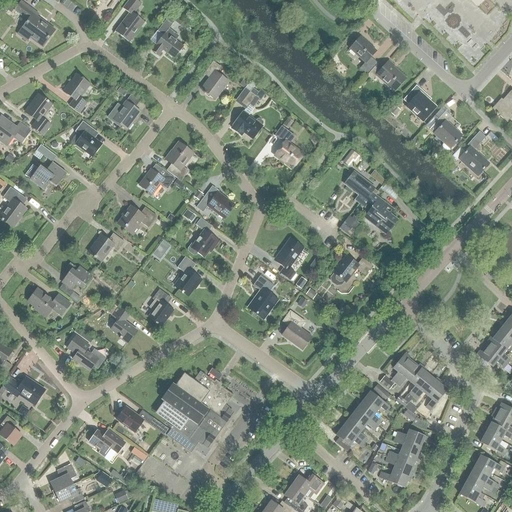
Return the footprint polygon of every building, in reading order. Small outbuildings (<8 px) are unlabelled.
[(129,43),(144,23),(145,25),(146,24),(134,15),(141,5),(134,0),(128,0),(122,8),(129,13),(113,34),(114,34),(115,33),(130,44),(131,44),(129,43)] [(14,11),(28,21),(17,35),(26,42),(29,38),(41,47),(53,32),(42,24),(43,22),(36,17),(38,14),(21,2),(14,11)] [(163,36),(152,51),(158,56),(162,50),(173,59),(182,47),(175,41),(178,37),(168,29),(172,25),(175,20),(169,15),(166,20),(157,31),(163,36)] [(349,49),(365,63),(359,70),(365,75),(376,63),(370,58),(375,52),(360,37),(349,49)] [(393,92),(394,92),(405,79),(392,67),(394,66),(388,61),(383,66),(378,62),(366,76),(371,80),(375,75),(394,91),(393,92)] [(212,62),(203,74),(209,79),(200,90),(214,100),(228,82),(216,73),(220,68),(212,62)] [(79,98),(89,85),(76,75),(68,86),(67,85),(62,91),(73,99),(68,106),(78,113),(86,103),(79,98)] [(242,80),(239,85),(244,88),(248,84),(242,80)] [(427,96),(416,86),(403,100),(408,105),(406,107),(422,122),(435,107),(425,98),(427,96)] [(116,92),(123,97),(126,92),(120,87),(116,92)] [(511,90),(500,104),(498,102),(492,109),(505,120),(510,114),(511,115),(511,90)] [(249,92),(242,102),(251,109),(258,99),(249,92)] [(41,119),(51,105),(37,95),(24,112),(36,121),(31,128),(42,136),(50,125),(41,119)] [(117,104),(107,116),(120,126),(118,127),(119,128),(120,126),(126,130),(140,113),(125,102),(121,107),(117,104)] [(394,117),(400,111),(394,105),(388,111),(394,117)] [(256,120),(255,121),(242,112),(233,125),(233,126),(231,129),(241,136),(243,133),(252,139),(261,127),(261,126),(262,124),(262,122),(258,119),(256,120)] [(450,128),(451,127),(446,123),(451,118),(444,112),(432,125),(437,130),(433,134),(443,143),(441,145),(441,147),(445,151),(448,150),(449,149),(461,136),(460,136),(454,131),(453,131),(450,128)] [(0,141),(6,146),(13,137),(21,143),(30,132),(19,124),(15,128),(0,117),(0,141)] [(287,118),(282,125),(288,129),(293,122),(287,118)] [(71,145),(74,145),(91,158),(102,145),(94,139),(98,134),(82,122),(74,132),(77,134),(76,136),(75,135),(70,142),(70,144),(71,145)] [(281,127),(274,136),(283,143),(274,156),(292,169),(302,155),(288,145),(294,137),(281,127)] [(460,148),(452,157),(457,161),(458,160),(477,176),(488,164),(477,154),(481,149),(477,146),(485,138),(479,132),(470,141),(467,145),(469,147),(465,152),(460,148)] [(188,171),(182,167),(192,153),(178,143),(165,160),(171,164),(166,171),(180,182),(188,171)] [(40,145),(36,151),(43,157),(48,151),(40,145)] [(347,166),(355,156),(351,152),(343,163),(347,166)] [(8,154),(4,160),(11,164),(15,159),(8,154)] [(55,187),(65,174),(51,163),(46,171),(39,166),(37,169),(32,165),(24,175),(30,179),(29,180),(44,190),(49,183),(55,187)] [(174,179),(166,173),(161,178),(150,170),(138,186),(151,195),(159,184),(166,189),(174,179)] [(373,188),(353,172),(344,184),(361,198),(358,203),(364,208),(374,196),(376,193),(372,190),(373,188)] [(385,181),(379,176),(376,181),(381,185),(385,181)] [(9,188),(2,198),(9,203),(0,215),(0,219),(12,228),(26,209),(22,206),(26,200),(9,188)] [(198,191),(193,197),(198,201),(203,195),(198,191)] [(234,205),(217,193),(211,201),(204,196),(196,208),(202,213),(207,206),(223,219),(234,205)] [(394,211),(374,196),(364,208),(369,212),(364,218),(385,234),(396,220),(390,216),(394,211)] [(139,227),(136,226),(139,222),(147,228),(156,216),(144,208),(140,214),(130,207),(117,224),(132,236),(139,227)] [(182,216),(190,222),(195,216),(187,210),(182,216)] [(166,219),(171,222),(174,218),(169,214),(166,219)] [(338,229),(350,237),(359,224),(357,222),(358,220),(353,216),(351,218),(348,216),(338,229)] [(196,255),(197,253),(203,257),(211,247),(213,248),(218,242),(206,233),(211,227),(200,219),(195,225),(203,231),(193,245),(191,244),(187,249),(187,252),(193,256),(196,255)] [(101,262),(111,248),(117,252),(124,243),(112,234),(107,241),(100,235),(87,253),(101,262)] [(274,259),(284,266),(279,273),(289,280),(294,273),(288,269),(302,250),(288,240),(274,259)] [(160,260),(169,247),(162,241),(152,254),(160,260)] [(317,251),(312,257),(321,263),(325,257),(317,251)] [(364,276),(372,266),(362,258),(356,265),(345,256),(332,273),(334,274),(330,278),(332,283),(335,285),(339,285),(342,281),(345,283),(356,269),(364,276)] [(195,265),(184,257),(177,268),(184,273),(174,286),(187,296),(195,285),(196,286),(201,280),(190,272),(195,265)] [(91,276),(78,267),(77,269),(69,263),(66,268),(70,270),(61,282),(71,290),(75,285),(82,290),(91,276)] [(259,276),(252,286),(261,292),(249,309),(261,319),(275,299),(268,293),(273,286),(259,276)] [(134,285),(130,281),(126,286),(130,290),(134,285)] [(27,302),(34,307),(33,309),(45,318),(52,309),(61,316),(70,304),(58,295),(53,302),(36,289),(27,302)] [(309,289),(305,295),(312,300),(316,294),(309,289)] [(153,311),(148,318),(160,327),(172,311),(166,306),(171,299),(159,290),(152,299),(154,301),(148,308),(153,311)] [(303,308),(307,302),(301,298),(297,304),(303,308)] [(119,338),(127,344),(136,331),(124,322),(129,315),(118,307),(110,317),(116,322),(110,330),(119,337),(119,338)] [(289,311),(282,322),(288,326),(281,336),(301,350),(311,337),(299,329),(304,322),(289,311)] [(511,314),(508,319),(506,317),(503,320),(511,327),(511,314)] [(511,327),(503,320),(500,324),(503,326),(499,331),(511,341),(511,327)] [(492,334),(490,337),(505,350),(509,345),(511,347),(511,341),(499,331),(495,336),(492,334)] [(80,337),(90,344),(93,339),(84,332),(80,337)] [(104,358),(94,350),(91,354),(86,350),(89,346),(79,338),(76,336),(66,349),(75,355),(72,359),(89,372),(93,366),(97,368),(104,358)] [(489,343),(485,348),(506,365),(510,360),(502,354),(505,350),(490,337),(487,341),(489,343)] [(0,373),(5,376),(12,366),(4,361),(11,351),(0,343),(0,373)] [(506,365),(485,348),(481,353),(479,351),(476,355),(492,367),(495,362),(503,368),(506,365)] [(395,384),(412,363),(407,358),(409,356),(405,353),(393,369),(397,373),(391,380),(395,384)] [(417,367),(412,363),(395,384),(399,387),(405,379),(410,383),(422,367),(419,364),(417,367)] [(412,397),(429,376),(424,372),(426,370),(422,367),(410,383),(414,386),(408,394),(412,397)] [(174,386),(173,388),(172,387),(171,386),(163,398),(164,399),(163,401),(165,403),(157,414),(173,425),(171,429),(166,436),(190,453),(198,443),(202,446),(206,440),(210,443),(208,446),(209,446),(230,416),(229,417),(225,414),(229,408),(225,405),(232,395),(217,384),(205,376),(199,372),(192,382),(184,376),(176,387),(174,386)] [(434,380),(429,376),(412,397),(416,400),(422,393),(427,397),(439,381),(436,378),(434,380)] [(379,382),(388,390),(393,384),(384,377),(379,382)] [(20,386),(8,378),(2,387),(16,397),(18,394),(34,405),(43,390),(25,378),(20,386)] [(427,397),(431,400),(425,408),(429,411),(446,390),(441,386),(443,384),(439,381),(427,397)] [(384,391),(380,396),(385,401),(390,396),(384,391)] [(360,399),(376,412),(380,407),(387,413),(391,409),(369,392),(365,398),(363,396),(360,399)] [(399,396),(395,400),(397,402),(402,406),(404,407),(407,403),(403,400),(399,396)] [(373,416),(376,412),(360,399),(357,403),(360,405),(356,410),(377,426),(380,422),(373,416)] [(407,403),(404,407),(409,411),(413,406),(408,402),(407,403)] [(493,412),(510,422),(511,418),(511,410),(500,404),(497,410),(495,409),(493,412)] [(149,425),(153,419),(142,410),(138,416),(125,407),(115,420),(134,433),(143,421),(149,425)] [(347,416),(363,429),(366,424),(374,430),(377,426),(356,410),(352,415),(349,413),(347,416)] [(402,415),(412,422),(415,418),(406,410),(402,415)] [(511,429),(508,427),(510,422),(493,412),(491,416),(493,418),(490,423),(511,435),(511,429)] [(13,429),(16,424),(7,416),(0,424),(0,425),(3,428),(0,432),(0,436),(13,446),(21,435),(13,429)] [(359,434),(363,429),(347,416),(344,420),(346,422),(342,427),(364,444),(367,440),(359,434)] [(153,419),(149,425),(163,435),(168,429),(153,419)] [(485,428),(482,432),(500,441),(503,436),(511,441),(511,439),(511,435),(490,423),(487,429),(485,428)] [(364,444),(342,427),(338,432),(336,430),(333,434),(338,438),(335,443),(346,452),(350,448),(349,446),(353,442),(360,448),(364,444)] [(111,449),(117,454),(124,444),(107,431),(103,436),(96,431),(88,442),(100,450),(97,454),(104,458),(111,449)] [(395,437),(420,447),(422,441),(425,442),(427,438),(408,431),(406,436),(397,433),(395,437)] [(500,441),(482,432),(480,436),(483,437),(480,443),(482,444),(490,448),(503,456),(506,451),(497,446),(500,441)] [(417,453),(420,447),(395,437),(393,442),(402,446),(400,451),(418,459),(420,454),(417,453)] [(482,444),(480,449),(488,453),(490,448),(482,444)] [(148,445),(143,451),(148,454),(152,448),(148,445)] [(133,449),(131,453),(144,460),(146,456),(133,449)] [(387,457),(412,468),(414,462),(417,463),(418,459),(400,451),(398,456),(389,453),(387,457)] [(472,465),(489,474),(492,469),(501,474),(503,469),(480,456),(476,462),(474,461),(472,465)] [(409,474),(412,468),(387,457),(385,462),(394,466),(392,471),(410,479),(412,475),(409,474)] [(49,483),(55,494),(72,485),(70,480),(76,477),(70,464),(56,471),(60,479),(50,483),(50,482),(49,483)] [(371,464),(367,471),(372,474),(376,466),(371,464)] [(487,479),(489,474),(472,465),(470,468),(472,470),(469,475),(493,488),(495,484),(487,479)] [(106,487),(113,479),(102,471),(96,479),(106,487)] [(410,479),(392,471),(390,477),(381,473),(379,478),(404,488),(406,482),(409,483),(410,479)] [(126,473),(123,478),(129,482),(132,477),(126,473)] [(308,499),(312,493),(315,495),(323,484),(309,474),(304,481),(298,476),(291,486),(304,496),(308,499)] [(464,480),(461,484),(479,493),(482,488),(490,493),(493,488),(469,475),(466,481),(464,480)] [(479,493),(461,484),(459,488),(462,489),(458,495),(482,508),(485,503),(476,498),(479,493)] [(60,504),(70,499),(72,505),(84,499),(79,489),(75,491),(72,485),(55,494),(60,505),(60,504)] [(303,511),(307,506),(300,501),(304,496),(291,486),(284,496),(289,500),(285,505),(294,511),(295,511),(303,511)] [(123,490),(114,495),(118,504),(128,500),(123,490)] [(73,507),(75,511),(86,511),(90,511),(85,501),(73,507)] [(270,501),(263,511),(264,511),(293,511),(294,511),(285,505),(281,502),(278,506),(270,501)] [(359,511),(356,509),(347,502),(344,506),(351,511),(359,511)]
